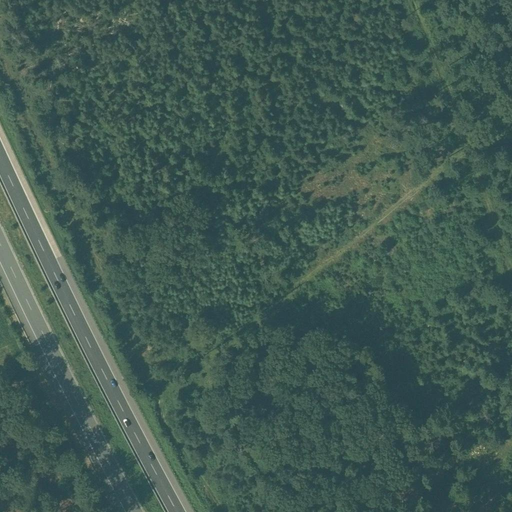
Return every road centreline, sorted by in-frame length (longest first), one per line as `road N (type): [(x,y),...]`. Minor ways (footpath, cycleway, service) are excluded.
road 1 (motorway): [(171,511),(86,357),(0,169)]
road 2 (motorway): [(0,248),(129,511)]
